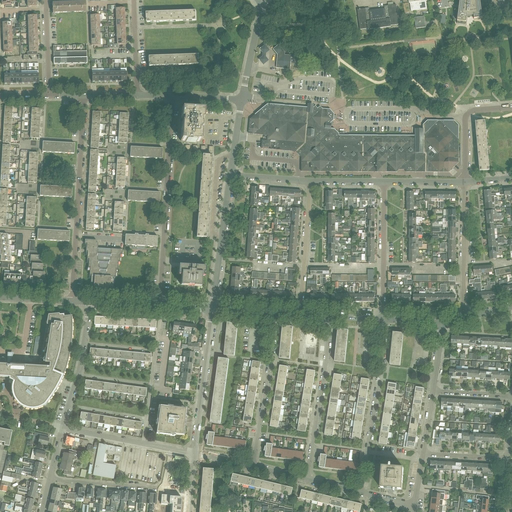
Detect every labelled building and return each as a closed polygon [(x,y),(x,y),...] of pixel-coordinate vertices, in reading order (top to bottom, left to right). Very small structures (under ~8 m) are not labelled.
[(75,2),(69,2),(69,12),(85,12),(85,2),(78,2),(78,0),(75,0),(75,2)] [(459,0),(459,5),(460,5),(462,5),(462,8),(459,8),(457,24),(466,25),(467,17),(473,16),(474,19),(483,18),(480,0),(459,0)] [(59,1),(59,2),(52,3),(52,13),(69,12),(69,2),(62,2),(62,1),(59,1)] [(410,3),(411,11),(427,9),(426,1),(410,3)] [(368,30),(390,27),(390,26),(399,25),(396,5),(384,6),(384,9),(369,11),(369,8),(360,9),(359,9),(357,10),(360,30),(368,29),(368,30)] [(180,11),(163,12),(163,22),(180,21),(180,11)] [(180,21),(189,21),(196,21),(196,11),(180,11),(180,21)] [(147,22),(156,22),(163,22),(163,12),(146,13),(147,22)] [(424,16),(418,17),(414,18),(416,29),(426,27),(424,16)] [(125,44),(125,38),(116,38),(117,45),(113,45),(113,43),(109,43),(109,48),(118,48),(118,44),(125,44)] [(273,49),(277,55),(284,55),(284,52),(278,45),(273,49)] [(264,47),(259,51),(262,54),(262,58),(259,61),(262,65),(263,66),(269,62),(265,58),(266,55),(269,52),(265,46),(264,47)] [(181,55),(165,56),(165,66),(182,65),(181,55)] [(182,65),(189,65),(198,65),(197,55),(181,55),(182,65)] [(276,68),(290,69),(291,55),(284,55),(277,55),(276,68)] [(148,66),(158,66),(165,66),(165,56),(148,57),(148,66)] [(301,171),(311,171),(368,172),(380,172),(386,172),(396,172),(399,169),(406,169),(406,172),(425,172),(449,172),(458,163),(458,145),(459,125),(454,120),(453,120),(453,121),(449,121),(449,120),(448,120),(448,121),(445,121),(445,120),(444,120),(438,120),(432,120),(432,121),(429,121),(429,120),(427,120),(423,125),(423,130),(419,130),(415,130),(415,136),(378,135),(376,135),(349,135),(339,135),(339,134),(334,129),(328,128),(328,126),(328,124),(329,124),(334,120),(334,114),(330,109),(322,109),(320,106),(318,108),(316,106),(314,107),(313,107),(313,108),(310,108),(308,107),(308,108),(304,107),(303,107),(299,107),(298,106),(298,107),(295,106),(294,106),(290,106),(289,106),(285,105),(284,105),(284,106),(280,105),(279,105),(276,105),(276,104),(275,104),(275,105),(271,104),(270,104),(269,104),(268,104),(264,107),(262,109),(261,109),(260,111),(257,113),(255,115),(250,119),(249,134),(258,134),(267,135),(267,141),(262,140),(261,148),(292,151),(296,152),(298,149),(301,152),(303,155),(301,157),(301,171)] [(188,109),(181,109),(180,119),(181,119),(180,141),(184,141),(183,143),(196,143),(196,142),(200,142),(201,120),(202,120),(203,110),(196,110),(196,108),(188,108),(188,109)] [(117,116),(119,116),(119,119),(128,120),(128,114),(120,113),(120,112),(117,112),(117,116)] [(476,121),(477,138),(487,138),(486,129),(485,120),(476,121)] [(477,138),(479,154),(488,153),(487,138),(477,138)] [(42,152),(58,153),(59,143),(42,142),(42,152)] [(74,144),(59,143),(58,153),(74,154),(74,144)] [(129,157),(146,158),(146,148),(130,147),(129,157)] [(146,148),(146,158),(161,159),(162,149),(146,148)] [(479,154),(479,161),(480,171),(484,170),(490,170),(489,159),(488,153),(479,154)] [(202,154),(201,171),(210,172),(212,155),(202,154)] [(210,172),(201,171),(199,188),(209,189),(210,172)] [(39,196),(56,197),(56,187),(40,186),(39,196)] [(56,187),(56,197),(71,198),(72,188),(56,187)] [(199,188),(198,204),(208,204),(209,189),(199,188)] [(326,191),(326,198),(333,198),(342,198),(342,189),(338,189),(338,195),(333,195),(333,191),(326,191)] [(293,206),(293,207),(302,208),(302,207),(302,204),(300,204),(297,204),(298,200),(300,201),(302,201),(303,198),(300,197),(301,191),(294,190),(294,197),(294,200),(293,203),(293,206)] [(127,201),(143,202),(144,192),(127,191),(127,201)] [(144,192),(143,202),(159,203),(159,193),(144,192)] [(197,220),(207,221),(208,204),(198,204),(197,220)] [(206,237),(207,221),(197,220),(196,236),(206,237)] [(37,240),(53,241),(53,231),(37,230),(37,240)] [(53,231),(53,241),(69,242),(69,232),(53,231)] [(134,235),(125,235),(125,245),(157,247),(157,237),(148,236),(148,235),(145,234),(145,236),(138,235),(138,234),(134,234),(134,235)] [(93,289),(103,290),(110,290),(110,284),(113,284),(114,277),(115,277),(115,276),(116,269),(117,270),(118,269),(118,262),(120,262),(120,261),(120,254),(122,254),(122,250),(111,249),(111,250),(97,249),(98,243),(96,243),(96,240),(85,240),(84,248),(86,248),(85,255),(87,256),(87,259),(87,260),(89,260),(88,267),(88,268),(90,268),(89,275),(91,276),(90,283),(91,283),(94,283),(93,289)] [(30,256),(30,259),(41,260),(41,256),(39,256),(40,252),(35,251),(35,248),(29,248),(29,255),(30,256)] [(247,257),(254,258),(253,260),(257,260),(258,255),(262,255),(262,252),(261,252),(247,251),(247,257)] [(0,255),(0,256),(0,261),(1,261),(1,264),(9,265),(8,265),(8,262),(11,262),(11,256),(0,255)] [(32,267),(42,268),(43,264),(41,264),(41,260),(30,259),(30,264),(32,264),(32,267)] [(178,275),(181,275),(181,285),(187,286),(187,287),(186,287),(196,288),(196,287),(194,287),(194,286),(201,286),(202,276),(204,276),(204,277),(205,277),(205,266),(190,266),(190,267),(189,267),(189,265),(179,265),(178,275)] [(33,272),(33,276),(44,276),(44,272),(42,272),(42,268),(32,267),(31,272),(33,272)] [(307,285),(310,285),(313,285),(317,285),(317,275),(317,268),(310,268),(310,275),(313,275),(313,279),(313,280),(307,280),(307,281),(307,285)] [(323,268),(323,275),(322,282),(322,285),(325,285),(325,275),(331,275),(331,270),(329,270),(329,268),(323,268)] [(23,282),(23,275),(22,275),(20,275),(20,273),(15,273),(14,284),(20,284),(20,283),(20,282),(23,282)] [(43,280),(44,276),(33,276),(33,280),(34,280),(34,284),(45,285),(45,280),(43,280)] [(504,281),(501,281),(504,295),(510,293),(508,284),(505,284),(504,281)] [(288,282),(287,292),(286,300),(292,300),(293,293),(290,293),(290,286),(296,286),(296,282),(288,282)] [(317,285),(313,285),(310,285),(307,285),(306,289),(309,289),(311,289),(311,287),(313,288),(313,294),(310,294),(310,301),(316,301),(316,294),(316,288),(317,288),(317,285)] [(0,379),(9,380),(9,383),(12,385),(12,386),(12,387),(12,388),(12,390),(12,391),(12,392),(12,393),(12,394),(13,395),(13,396),(13,397),(14,398),(14,399),(15,400),(15,401),(16,402),(17,403),(18,404),(19,405),(20,405),(21,406),(22,407),(24,407),(25,408),(26,408),(28,409),(29,409),(30,409),(31,409),(33,409),(34,409),(35,409),(36,409),(37,408),(38,408),(39,407),(41,407),(42,406),(43,406),(44,405),(45,406),(47,403),(52,397),(56,390),(55,389),(56,386),(58,387),(60,383),(63,377),(65,369),(66,369),(67,366),(66,366),(68,361),(69,354),(70,354),(70,351),(71,339),(72,339),(72,335),(71,335),(72,329),(72,323),(72,320),(71,316),(65,316),(64,313),(61,314),(61,313),(58,313),(58,314),(48,315),(40,362),(43,362),(43,365),(17,363),(16,363),(13,363),(13,365),(10,365),(10,367),(6,367),(7,363),(6,363),(6,361),(6,360),(5,360),(5,359),(5,358),(4,358),(3,358),(2,358),(1,358),(0,358),(0,379)] [(227,323),(226,339),(236,340),(237,329),(238,324),(227,323)] [(191,337),(191,335),(194,335),(195,325),(190,325),(188,334),(187,346),(188,346),(194,347),(194,344),(191,343),(192,337),(191,337)] [(282,326),(281,342),(291,343),(293,327),(282,326)] [(348,330),(337,329),(336,345),(346,346),(348,330)] [(393,332),(391,348),(402,349),(403,333),(393,332)] [(235,356),(236,340),(226,339),(224,355),(235,356)] [(281,342),(279,358),(289,359),(291,343),(281,342)] [(345,362),(346,346),(336,345),(334,361),(345,362)] [(391,348),(390,364),(400,365),(402,349),(391,348)] [(219,358),(217,374),(227,375),(229,359),(219,358)] [(225,391),(227,375),(217,374),(214,390),(225,391)] [(213,397),(212,406),(223,407),(225,391),(214,390),(213,397)] [(254,405),(255,399),(247,397),(242,397),(241,399),(247,400),(246,404),(254,405)] [(158,406),(158,408),(155,425),(157,425),(156,433),(175,436),(175,435),(183,436),(186,417),(185,416),(186,408),(166,406),(166,407),(158,406)] [(212,406),(210,422),(214,423),(216,423),(220,424),(223,407),(212,406)] [(245,412),(244,416),(252,417),(253,411),(245,410),(242,409),(240,409),(239,411),(245,412)] [(0,441),(4,443),(4,445),(9,446),(11,434),(12,431),(0,428),(0,441)] [(440,431),(435,430),(434,439),(441,439),(441,441),(445,441),(446,432),(443,432),(443,428),(440,428),(440,431)] [(42,434),(35,432),(34,435),(37,436),(35,442),(38,443),(47,445),(48,438),(41,437),(42,434)] [(207,445),(213,446),(214,437),(215,433),(209,432),(208,435),(207,435),(206,439),(208,440),(207,445)] [(15,434),(13,442),(17,443),(18,439),(21,439),(19,450),(23,451),(27,436),(21,435),(17,434),(17,435),(15,434)] [(73,442),(74,439),(67,437),(65,445),(71,446),(71,447),(75,448),(76,443),(73,442)] [(273,444),(267,443),(266,446),(265,446),(264,451),(266,451),(265,456),(271,457),(272,448),(273,444)] [(101,444),(98,458),(98,460),(96,459),(95,464),(97,465),(95,472),(94,472),(93,475),(113,479),(114,472),(116,465),(106,463),(106,459),(108,451),(113,452),(114,446),(101,444)] [(108,451),(107,454),(114,455),(120,456),(121,454),(122,448),(114,446),(113,452),(108,451)] [(31,456),(30,459),(38,461),(39,458),(44,459),(44,456),(45,452),(39,451),(36,450),(35,454),(31,453),(31,456)] [(62,461),(72,464),(73,461),(73,460),(74,460),(77,458),(75,455),(76,452),(72,451),(69,450),(68,452),(66,452),(66,453),(63,452),(62,457),(63,458),(62,461)] [(327,455),(324,454),(321,454),(320,457),(319,457),(318,462),(320,462),(319,467),(325,468),(326,459),(327,455)] [(30,466),(41,468),(43,464),(24,459),(23,462),(31,464),(30,466)] [(71,466),(72,464),(62,461),(62,464),(61,464),(59,469),(62,470),(62,471),(64,471),(63,474),(67,474),(67,475),(71,476),(71,472),(70,472),(71,468),(72,466),(71,466)] [(430,470),(434,470),(434,471),(436,471),(437,465),(440,466),(440,462),(436,462),(436,461),(431,461),(430,466),(430,469),(430,470)] [(437,465),(436,471),(438,471),(438,473),(440,473),(440,470),(442,470),(446,471),(446,462),(442,462),(440,462),(440,466),(437,465)] [(450,470),(452,470),(452,466),(456,467),(456,463),(450,463),(450,462),(446,462),(446,471),(450,471),(450,470)] [(457,471),(461,472),(462,463),(458,463),(456,463),(456,467),(452,466),(452,470),(457,470),(457,471)] [(465,470),(467,471),(467,467),(471,468),(471,464),(466,464),(466,463),(462,463),(461,472),(465,472),(465,470)] [(477,472),(477,464),(473,464),(471,464),(471,468),(467,467),(467,471),(467,473),(470,473),(471,471),(473,471),(473,472),(477,472)] [(477,464),(477,471),(479,471),(479,473),(481,473),(481,474),(483,474),(483,471),(483,468),(487,468),(487,465),(481,464),(477,464)] [(483,468),(483,471),(489,471),(489,474),(492,474),(493,465),(489,464),(489,465),(487,465),(487,468),(483,468)] [(380,488),(394,489),(402,490),(402,483),(403,468),(382,466),(381,483),(380,488)] [(22,469),(15,467),(14,470),(27,473),(27,475),(39,478),(40,473),(28,470),(26,470),(22,469)] [(204,468),(202,484),(213,485),(214,475),(214,469),(204,468)] [(21,475),(15,474),(4,471),(1,484),(6,486),(11,487),(13,478),(20,480),(21,475)] [(245,476),(243,484),(250,486),(252,478),(245,476)] [(30,482),(29,486),(26,486),(26,488),(20,487),(20,486),(17,485),(17,488),(18,489),(36,493),(38,484),(30,482)] [(212,501),(213,485),(202,484),(202,491),(201,501),(212,501)] [(285,494),(291,496),(293,488),(287,486),(285,494)] [(35,498),(36,493),(18,489),(18,492),(27,494),(27,496),(35,498)] [(105,511),(112,511),(113,511),(115,491),(112,491),(113,491),(110,490),(110,491),(109,499),(111,499),(111,506),(110,506),(110,507),(110,511),(105,511)] [(438,493),(432,493),(431,498),(443,500),(444,500),(444,494),(445,494),(445,491),(438,490),(438,493)] [(21,499),(20,502),(33,505),(34,500),(21,497),(21,496),(16,494),(15,498),(21,499)] [(161,495),(160,504),(161,504),(161,505),(162,505),(162,506),(164,506),(164,505),(170,505),(169,511),(180,511),(181,497),(170,496),(170,495),(161,495)] [(488,506),(489,497),(477,495),(476,499),(480,500),(479,505),(488,506)] [(51,499),(49,505),(57,507),(63,508),(63,505),(61,505),(62,502),(59,501),(51,499)] [(201,501),(200,511),(210,511),(212,501),(201,501)] [(16,503),(15,506),(16,506),(24,508),(32,510),(33,505),(20,502),(19,502),(19,504),(16,503)]
